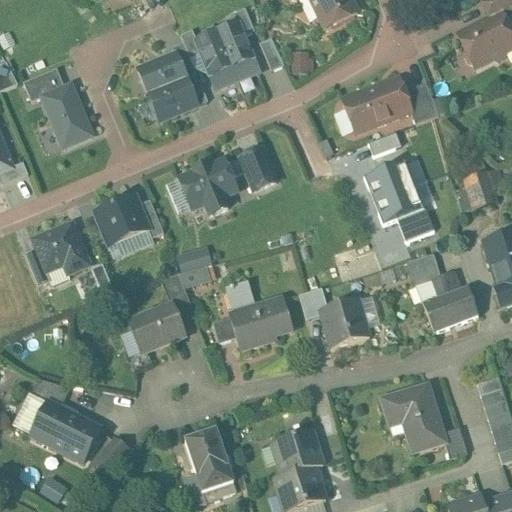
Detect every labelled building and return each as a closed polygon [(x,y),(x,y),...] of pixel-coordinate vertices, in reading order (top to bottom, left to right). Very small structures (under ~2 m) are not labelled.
[(291,0),(293,3),(298,0),(309,0),(325,32),(357,16),(349,0),(291,0)] [(511,0),(481,0),(480,1),(490,21),(500,16),(502,19),(511,14),(511,0)] [(239,27),(243,39),(255,34),(246,12),(234,16),(239,27)] [(490,21),(457,38),(465,52),(463,57),(468,67),(473,68),(475,72),(493,62),(498,64),(504,61),(505,56),(511,52),(511,37),(502,19),(500,16),(490,21)] [(239,27),(217,36),(237,84),(258,75),(243,39),(239,27)] [(190,62),(201,57),(196,44),(191,34),(181,38),(184,46),(190,62)] [(215,92),(237,84),(217,36),(196,44),(201,57),(215,92)] [(271,42),(259,47),(271,74),(284,69),(271,42)] [(186,83),(197,79),(190,62),(184,46),(173,50),(176,57),(186,83)] [(292,56),(293,74),(313,73),(313,55),(292,56)] [(149,98),(186,83),(176,57),(138,73),(149,98)] [(197,79),(186,83),(197,110),(208,105),(197,79)] [(399,82),(343,104),(355,136),(410,114),(411,114),(403,95),(399,82)] [(149,98),(159,125),(197,110),(186,83),(149,98)] [(426,86),(414,90),(427,123),(438,119),(426,86)] [(71,88),(55,95),(41,101),(63,152),(92,140),(71,88)] [(427,123),(414,90),(403,95),(411,114),(410,114),(415,128),(427,123)] [(0,141),(0,176),(12,171),(0,141)] [(240,160),(241,162),(246,175),(254,194),(276,185),(262,151),(240,160)] [(180,181),(192,212),(206,207),(210,218),(228,211),(223,200),(236,194),(231,181),(246,175),(241,162),(226,168),(224,163),(180,181)] [(497,173),(488,176),(493,192),(503,189),(497,173)] [(488,176),(463,184),(473,214),(498,205),(493,192),(488,176)] [(95,216),(109,249),(148,233),(138,209),(135,200),(95,216)] [(150,204),(138,209),(148,233),(151,241),(163,236),(150,204)] [(72,226),(32,243),(46,276),(64,268),(68,277),(90,268),(72,226)] [(511,234),(483,243),(491,269),(511,262),(511,234)] [(433,257),(407,265),(415,289),(432,283),(431,282),(440,278),(433,257)] [(511,262),(491,269),(498,291),(494,292),(500,312),(511,308),(511,262)] [(92,272),(97,289),(108,286),(103,269),(92,272)] [(206,270),(178,277),(184,291),(210,284),(206,270)] [(440,278),(431,282),(432,283),(438,301),(462,293),(454,273),(440,278)] [(178,277),(161,284),(170,308),(172,308),(175,317),(191,310),(184,291),(178,277)] [(283,301),(256,309),(248,285),(230,291),(238,315),(229,318),(241,354),(269,345),(267,338),(274,336),(275,338),(293,333),(283,301)] [(438,301),(424,307),(434,335),(479,319),(468,290),(462,293),(438,301)] [(321,291),(298,298),(306,323),(321,318),(319,314),(327,311),(321,291)] [(327,311),(319,314),(321,318),(331,352),(369,340),(358,302),(327,311)] [(170,308),(129,325),(141,357),(184,339),(175,317),(172,308),(170,308)] [(227,321),(212,326),(219,346),(234,342),(227,321)] [(511,358),(509,357),(503,371),(511,374),(511,358)] [(498,380),(476,387),(480,398),(502,391),(498,380)] [(70,391),(39,383),(30,398),(46,406),(47,406),(60,412),(70,391)] [(428,389),(382,402),(389,423),(402,419),(413,456),(445,447),(445,446),(442,437),(428,389)] [(502,391),(480,398),(484,410),(505,403),(502,391)] [(505,403),(484,410),(487,421),(509,414),(505,403)] [(60,412),(47,406),(46,406),(30,439),(84,466),(100,433),(60,412)] [(511,424),(509,414),(487,421),(491,432),(511,425),(511,424)] [(511,425),(491,432),(494,444),(511,438),(511,425)] [(336,427),(315,432),(323,462),(344,457),(336,427)] [(459,432),(442,437),(445,446),(445,447),(449,462),(467,456),(459,432)] [(236,495),(215,434),(185,444),(196,476),(197,481),(198,480),(206,505),(236,495)] [(313,434),(272,447),(282,480),(315,470),(323,467),(313,434)] [(511,438),(494,444),(498,455),(511,451),(511,438)] [(115,443),(95,468),(108,478),(127,452),(115,443)] [(511,451),(498,455),(501,467),(511,463),(511,451)] [(282,480),(274,483),(283,511),(299,511),(326,504),(315,470),(282,480)] [(196,476),(181,481),(191,511),(206,505),(198,480),(197,481),(196,476)] [(48,480),(40,495),(58,505),(66,490),(48,480)] [(511,511),(511,497),(483,507),(484,511),(511,511)] [(480,498),(447,509),(448,511),(484,511),(483,507),(480,498)]
